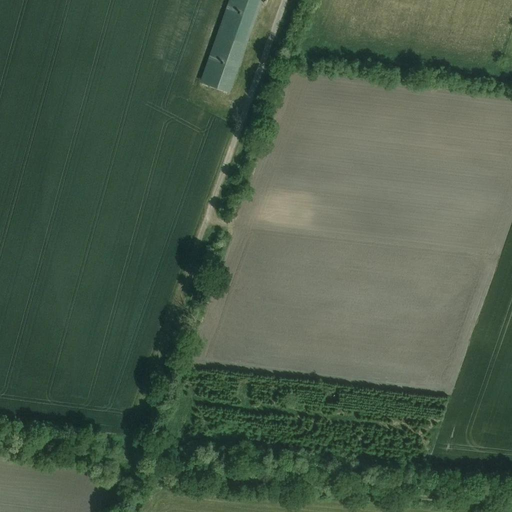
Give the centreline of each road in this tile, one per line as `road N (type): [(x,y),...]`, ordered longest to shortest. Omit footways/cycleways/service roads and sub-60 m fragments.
road 1 (track): [(107,511),(284,0)]
road 2 (residential): [(0,439),(511,504)]
